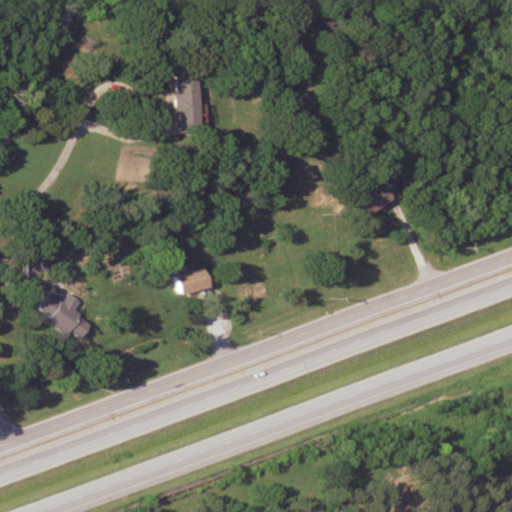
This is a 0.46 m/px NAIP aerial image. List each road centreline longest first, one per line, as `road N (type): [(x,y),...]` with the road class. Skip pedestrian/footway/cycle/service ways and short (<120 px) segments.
road 1 (trunk): [(511,284),(0,474)]
road 2 (residential): [(8,444),(511,254)]
road 3 (trunk): [(43,511),(511,338)]
